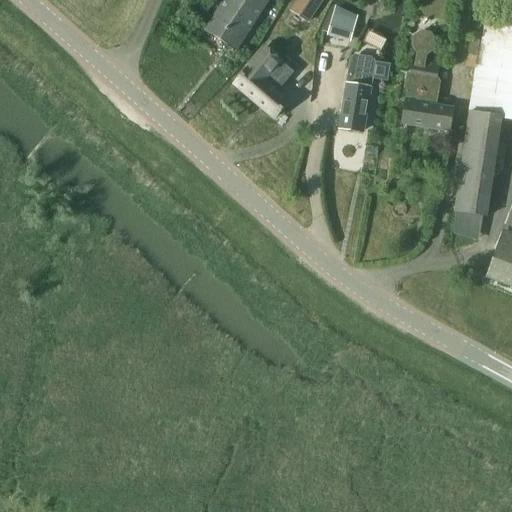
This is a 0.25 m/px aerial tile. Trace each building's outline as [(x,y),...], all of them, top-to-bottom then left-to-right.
[(224,0),(204,31),(234,51),(267,0),(224,0)] [(297,0),(289,12),(308,24),(322,0),(297,0)] [(336,7),(330,29),(334,30),(351,35),(355,22),(356,17),(336,7)] [(468,113),(453,212),(486,217),(501,118),(511,120),(511,30),(485,25),(478,68),(476,68),(469,113),(468,113)] [(406,73),(401,101),(406,102),(402,123),(448,131),(452,110),(436,107),(440,82),(438,79),(438,78),(440,62),(427,60),(426,60),(426,56),(434,50),(436,42),(430,33),(421,32),(413,36),(411,47),(416,54),(416,58),(414,58),(412,57),(410,74),(406,73)] [(471,34),(465,68),(474,70),(480,35),(471,34)] [(264,49),(234,84),(275,118),(287,104),(276,94),(293,74),(286,68),(264,49)] [(350,69),(340,128),(362,132),(371,79),(384,82),(387,82),(390,66),(387,65),(373,63),(374,62),(372,59),(354,55),(352,58),(350,69)] [(511,209),(488,277),(511,286),(511,209)]
